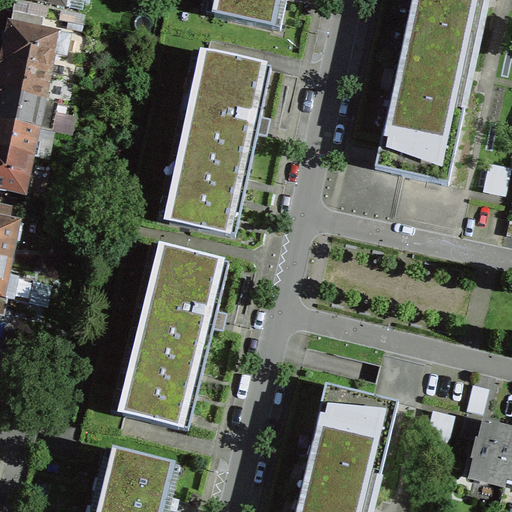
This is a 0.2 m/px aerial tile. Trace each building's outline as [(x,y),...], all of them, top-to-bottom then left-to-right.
[(210,0),(207,15),(280,31),(287,0),(210,0)] [(448,186),(488,0),(412,0),(376,170),(448,186)] [(44,17),(19,12),(16,26),(41,31),(44,17)] [(5,64),(51,74),(54,54),(67,56),(70,38),(58,36),(58,34),(41,31),(16,26),(11,25),(3,64),(5,64)] [(272,70),(207,57),(172,224),(236,238),(272,70)] [(5,64),(0,90),(0,91),(45,101),(51,74),(5,64)] [(0,91),(0,120),(39,128),(52,131),(57,103),(45,101),(0,91)] [(0,120),(0,148),(33,156),(39,128),(0,120)] [(0,188),(25,194),(33,156),(0,148),(0,188)] [(510,171),(491,167),(486,191),(505,195),(510,171)] [(9,207),(0,205),(0,219),(6,221),(9,207)] [(0,262),(14,265),(19,223),(6,221),(0,219),(0,262)] [(230,266),(165,250),(124,416),(189,432),(230,266)] [(14,265),(0,262),(0,302),(32,309),(37,286),(11,281),(14,265)] [(60,335),(56,353),(74,358),(78,339),(60,335)] [(74,358),(56,353),(48,386),(81,394),(88,361),(74,358)] [(372,511),(399,403),(326,385),(295,511),(372,511)] [(491,391),(473,387),(467,413),(485,417),(491,391)] [(454,419),(434,414),(428,439),(448,443),(454,419)] [(479,420),(463,416),(458,435),(474,439),(479,420)] [(511,461),(511,431),(485,424),(480,444),(478,443),(474,458),(477,459),(472,478),(506,486),(508,478),(511,461)] [(180,468),(107,450),(91,511),(169,511),(171,508),(162,506),(163,499),(172,501),(180,468)]
